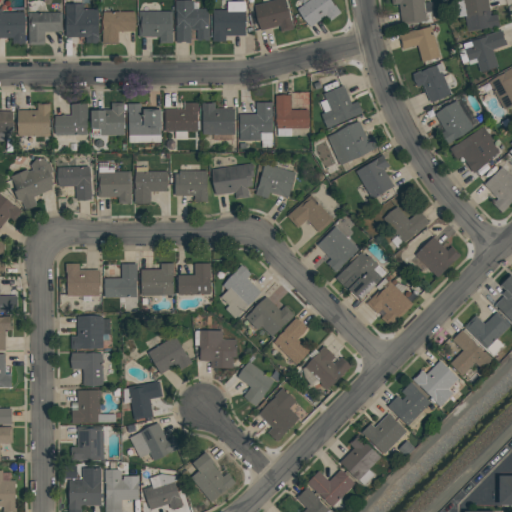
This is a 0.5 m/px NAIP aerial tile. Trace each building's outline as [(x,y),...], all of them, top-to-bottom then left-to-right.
[(174,1),(193,0),(193,9),(208,9),(209,40),(196,40),(196,29),(190,29),(191,42),(175,42),(174,1)] [(254,6),(277,0),(285,0),(293,29),(281,32),(279,26),(260,31),(254,6)] [(296,10),(308,0),(330,0),(341,13),(330,21),(326,15),(310,27),(296,10)] [(391,0),(423,0),(426,20),(401,23),(399,4),(392,5),(391,0)] [(456,1),(461,0),(487,0),(490,15),(497,14),(499,26),(468,31),(465,16),(459,17),(456,1)] [(226,2),(245,2),(245,35),(225,36),(225,42),(213,42),(213,10),(227,10),(226,2)] [(65,4),(83,4),(83,9),(98,9),(98,43),(85,43),(85,37),(66,38),(65,4)] [(102,12),(134,11),(135,31),(117,32),(117,44),(102,44),(102,12)] [(138,12),(172,11),(173,45),(160,45),(159,37),(138,37),(138,12)] [(0,12),(25,12),(25,46),(11,46),(11,38),(0,38),(0,12)] [(28,13),(62,12),(62,32),(44,33),(44,45),(28,45),(28,13)] [(398,35),(430,25),(440,57),(421,63),(416,45),(402,49),(398,35)] [(469,40),(501,30),(506,44),(492,49),(498,66),(480,72),(476,58),(468,61),(464,49),(471,47),(469,40)] [(412,75),(441,63),(444,71),(442,72),(451,94),(430,102),(423,84),(416,86),(412,75)] [(488,81),(511,67),(511,104),(504,109),(488,81)] [(323,93),(343,85),(351,104),(357,101),(362,113),(326,128),(320,114),(329,109),(323,93)] [(275,95),(290,95),(290,110),(308,110),(309,128),(275,129),(275,95)] [(435,115),(456,101),(473,127),(445,145),(439,135),(445,131),(435,115)] [(255,102),(272,102),(272,134),(261,134),(261,139),(239,139),(239,114),(256,114),(255,102)] [(90,110),(111,110),(111,103),(123,103),(124,135),(99,136),(99,128),(91,129),(90,110)] [(127,104),(140,103),(140,109),(160,109),(161,135),(128,135),(127,104)] [(184,103),(196,103),(197,131),(165,131),(164,109),(184,109),(184,103)] [(201,103),(214,103),(214,109),(234,108),(234,134),(201,135),(201,103)] [(37,104),(49,104),(50,136),(17,136),(17,110),(37,110),(37,104)] [(71,104),(87,104),(88,134),(54,135),(54,116),(71,115),(71,104)] [(0,111),(11,111),(12,132),(0,132),(0,111)] [(326,137),(359,121),(367,139),(373,136),(378,146),(340,165),(326,137)] [(447,151),(482,126),(500,152),(472,172),(461,156),(454,160),(447,151)] [(355,171),(382,155),(389,166),(382,169),(392,186),(371,199),(355,171)] [(9,177),(27,168),(28,171),(32,169),(30,165),(36,158),(44,158),(47,164),(49,163),(53,171),(50,172),(53,178),(50,179),(53,185),(50,186),(51,189),(33,197),(37,205),(25,211),(21,202),(17,200),(13,191),(15,190),(9,177)] [(210,169),(252,162),(254,177),(251,178),(252,186),(247,187),(248,196),(235,198),(234,193),(214,196),(210,169)] [(263,164),(295,173),(288,197),(268,192),(266,199),(254,195),(263,164)] [(56,167),(89,165),(91,200),(76,200),(76,186),(56,186),(56,167)] [(483,185),(501,166),(511,177),(511,201),(501,213),(493,204),(498,199),(483,185)] [(134,172),(166,171),(167,191),(150,192),(150,203),(134,204),(134,172)] [(174,174),(179,174),(179,171),(206,171),(207,202),(194,203),(194,196),(174,196),(174,174)] [(97,172),(130,172),(131,204),(118,204),(118,197),(97,197),(97,172)] [(0,194),(21,211),(14,221),(8,217),(0,227),(0,194)] [(286,216),(310,194),(333,219),(318,232),(306,219),(296,228),(286,216)] [(383,219),(397,207),(408,220),(418,211),(428,222),(403,243),(383,219)] [(317,245),(335,227),(358,249),(335,272),(327,264),(331,259),(317,245)] [(415,255),(432,237),(446,251),(451,246),(460,255),(437,277),(415,255)] [(335,279),(361,252),(365,257),(367,255),(377,265),(373,269),(381,278),(360,300),(350,291),(349,292),(335,279)] [(65,264),(78,263),(79,270),(99,270),(99,296),(66,297),(65,264)] [(160,263),(173,263),(173,295),(141,295),(140,270),(160,269),(160,263)] [(194,264),(209,263),(209,295),(178,295),(177,275),(194,275),(194,264)] [(121,264),(136,264),(136,297),(104,298),(104,279),(121,278),(121,264)] [(222,285),(241,265),(250,274),(246,278),(260,292),(234,319),(224,309),(227,306),(218,298),(226,290),(222,285)] [(500,285),(510,274),(511,276),(511,322),(495,305),(503,296),(501,294),(506,290),(500,285)] [(366,304),(388,281),(412,305),(390,327),(380,318),(385,313),(381,309),(376,314),(366,304)] [(0,295),(16,295),(17,311),(0,311),(0,295)] [(245,317),(265,296),(279,310),(284,305),(294,315),(271,337),(261,327),(258,330),(245,317)] [(463,327),(475,315),(484,324),(496,311),(510,325),(486,349),(463,327)] [(76,317),(102,316),(102,319),(109,319),(110,334),(102,334),(102,347),(70,348),(70,337),(77,337),(76,317)] [(0,317),(10,317),(10,330),(5,330),(5,350),(0,350),(0,317)] [(272,342),(295,318),(306,329),(296,339),(309,351),(296,365),(272,342)] [(199,331),(222,331),(222,340),(236,340),(236,358),(232,358),(232,368),(210,368),(210,361),(199,361),(199,331)] [(452,340),(461,331),(483,352),(484,351),(492,359),(481,370),(474,363),(461,376),(449,364),(463,350),(452,340)] [(148,353),(174,337),(191,364),(180,370),(176,364),(160,373),(148,353)] [(303,367),(324,347),(335,357),(331,361),(334,364),(341,358),(349,366),(326,390),(303,367)] [(70,354),(102,353),(102,385),(82,385),(82,369),(71,369),(70,354)] [(0,354),(4,354),(5,367),(10,367),(10,386),(0,386),(0,354)] [(412,380),(421,370),(425,375),(439,360),(458,379),(448,389),(452,393),(439,407),(412,380)] [(237,377),(248,362),(274,381),(255,407),(243,398),(250,387),(237,377)] [(126,388),(158,381),(161,396),(149,399),(152,415),(133,419),(126,388)] [(386,406),(396,396),(401,400),(405,396),(401,392),(410,382),(430,402),(407,426),(386,406)] [(257,414),(282,388),(295,401),(289,408),(298,418),(276,442),(266,433),(271,428),(257,414)] [(77,391),(99,390),(100,414),(114,413),(114,422),(71,422),(70,411),(77,410),(77,391)] [(0,408),(11,408),(11,424),(0,424),(0,408)] [(361,431),(370,423),(374,427),(388,413),(406,432),(384,454),(361,431)] [(138,432),(157,422),(166,440),(172,438),(178,449),(154,462),(138,432)] [(0,427),(12,427),(12,443),(0,443),(0,427)] [(77,427),(102,427),(102,459),(71,459),(71,448),(77,448),(77,427)] [(349,444),(358,435),(380,457),(357,480),(339,462),(353,448),(349,444)] [(191,463),(206,451),(215,463),(213,465),(222,476),(226,473),(234,483),(210,502),(190,477),(197,472),(191,463)] [(99,469),(99,506),(80,507),(80,511),(66,511),(66,481),(81,481),(81,469),(99,469)] [(306,483),(318,471),(328,481),(340,469),(354,484),(331,507),(306,483)] [(0,470),(2,470),(2,472),(10,472),(10,480),(15,480),(15,511),(3,511),(3,507),(0,507),(0,470)] [(105,470),(120,470),(120,480),(122,480),(122,476),(138,476),(138,499),(121,499),(121,510),(105,510),(105,470)] [(160,474),(176,476),(177,480),(173,481),(182,505),(171,509),(169,503),(150,509),(143,489),(152,486),(149,478),(160,474)] [(498,476),(511,475),(511,505),(498,505),(498,476)] [(295,499),(306,489),(329,511),(328,511),(303,511),(305,510),(295,499)]
